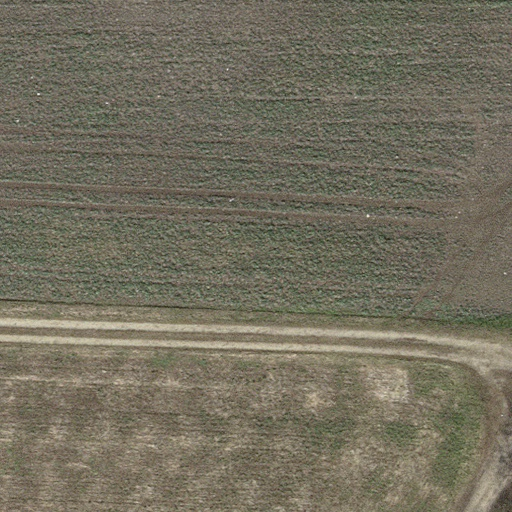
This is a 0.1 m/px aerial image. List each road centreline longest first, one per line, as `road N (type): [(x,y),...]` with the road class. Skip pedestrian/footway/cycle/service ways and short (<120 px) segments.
road 1 (track): [(511,335),(0,313)]
road 2 (track): [(511,452),(495,396),(444,332)]
